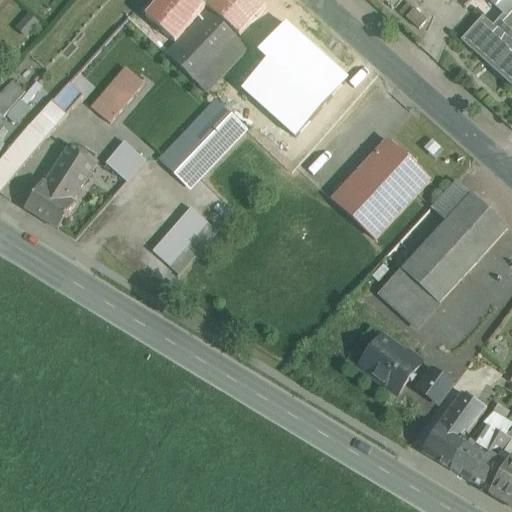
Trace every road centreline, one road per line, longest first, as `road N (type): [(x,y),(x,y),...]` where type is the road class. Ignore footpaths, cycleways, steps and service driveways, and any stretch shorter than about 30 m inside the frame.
road 1 (secondary): [(456,511),(0,233)]
road 2 (residential): [(319,0),(511,160)]
